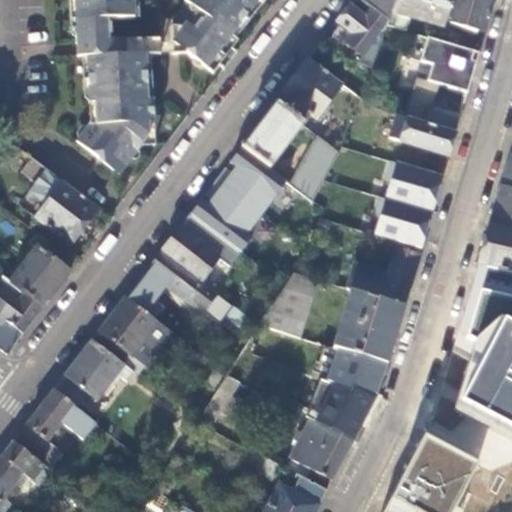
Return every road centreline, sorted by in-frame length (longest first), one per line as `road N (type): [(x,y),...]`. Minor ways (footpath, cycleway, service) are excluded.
road 1 (residential): [(347,511),(399,414),(511,35)]
road 2 (residential): [(315,0),(24,386)]
